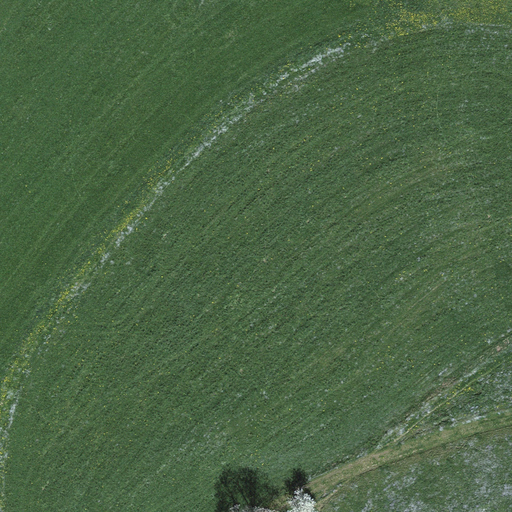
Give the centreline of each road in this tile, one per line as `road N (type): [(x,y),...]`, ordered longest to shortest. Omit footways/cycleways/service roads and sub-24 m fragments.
road 1 (track): [(265,511),(362,463),(511,420)]
road 2 (track): [(362,463),(511,354)]
